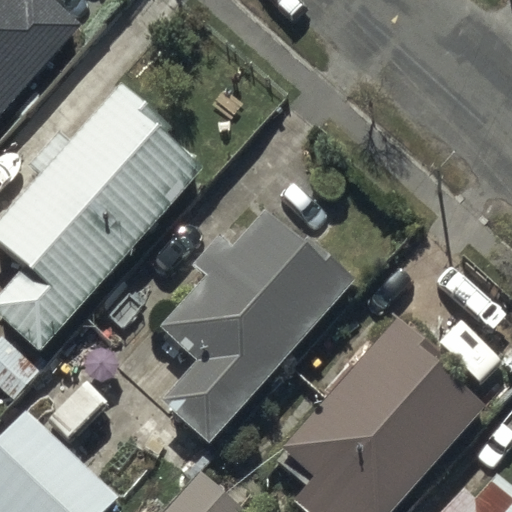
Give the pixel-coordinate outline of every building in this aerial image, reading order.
[(0,0),(0,104),(73,25),(46,0),(0,0)] [(213,183),(125,104),(0,241),(0,265),(26,289),(0,317),(0,331),(43,370),(213,183)] [(209,460),(357,298),(309,253),(301,262),(266,229),(159,346),(198,382),(164,419),(209,460)] [(405,511),(490,418),(399,336),(279,468),(312,498),(299,511),(405,511)] [(39,380),(4,347),(0,351),(0,411),(4,407),(10,412),(39,380)] [(0,511),(107,511),(114,506),(18,416),(0,435),(0,511)] [(240,511),(196,474),(163,511),(240,511)] [(511,511),(511,508),(497,494),(479,511),(472,511),(466,506),(460,511),(511,511)]
